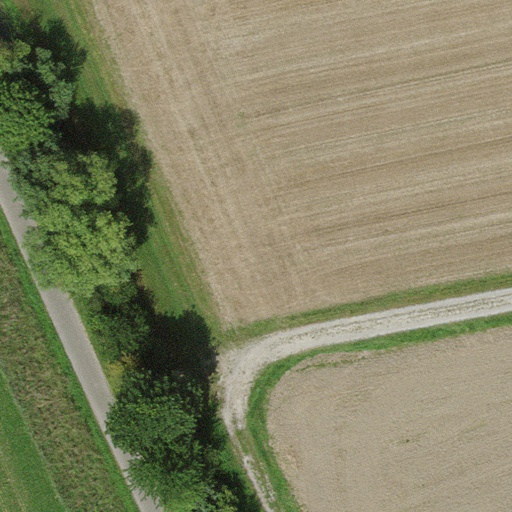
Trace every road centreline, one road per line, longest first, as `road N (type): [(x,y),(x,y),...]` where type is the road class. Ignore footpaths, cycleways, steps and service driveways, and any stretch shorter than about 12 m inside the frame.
road 1 (track): [(511,320),(305,334),(237,379),(282,511)]
road 2 (track): [(180,511),(0,133)]
